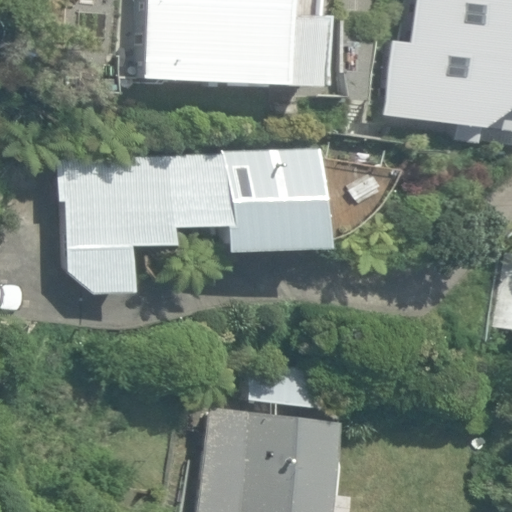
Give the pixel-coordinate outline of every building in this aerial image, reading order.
[(294,88),(299,0),(134,0),(130,79),(294,88)] [(304,248),(301,149),(44,158),(46,201),(52,200),(54,271),(76,292),(116,291),(115,247),(156,246),(155,227),(204,225),(205,251),(304,248)] [(487,328),(511,331),(511,254),(497,252),(487,328)] [(236,399),(303,409),(309,372),(242,362),(236,399)] [(186,511),(328,511),(331,498),(314,496),(324,426),(201,409),(186,511)]
